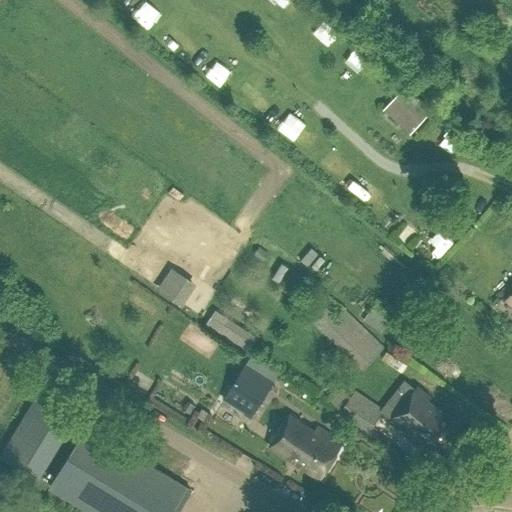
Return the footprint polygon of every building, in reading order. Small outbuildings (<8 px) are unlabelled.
[(430,112),(402,88),(383,110),(410,134),(430,112)] [(385,204),(392,195),(375,182),(368,191),(385,204)] [(346,309),(325,330),(364,368),(385,347),(346,309)] [(274,382),(247,365),(224,401),(251,418),(274,382)] [(431,397),(418,386),(390,421),(418,444),(421,440),(437,453),(459,425),(428,401),(431,397)] [(383,410),(355,392),(341,412),(369,431),(383,410)] [(65,411),(35,393),(0,450),(0,455),(27,472),(65,411)] [(315,431),(290,415),(269,446),(321,479),(344,443),(318,426),(315,431)] [(174,511),(189,488),(87,425),(49,486),(91,511),(174,511)] [(6,491),(0,486),(0,511),(15,511),(17,510),(0,501),(6,491)]
